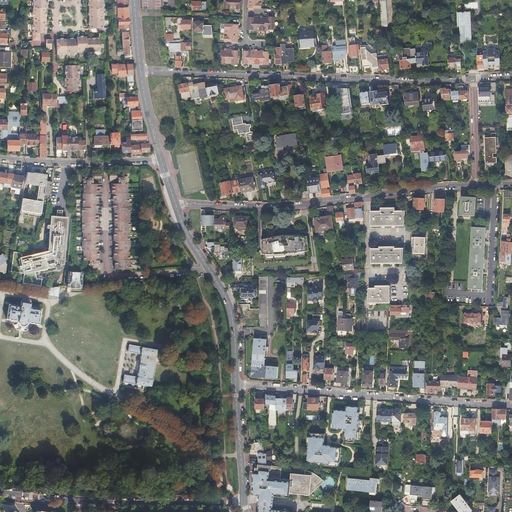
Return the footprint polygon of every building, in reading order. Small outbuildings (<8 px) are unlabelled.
[(45,2),(44,0),(31,0),(33,34),(40,34),(46,34),(47,34),(46,9),(47,9),(47,2),(46,2),(45,2)] [(88,0),(89,22),(90,28),(96,28),(100,28),(103,28),(102,0),(88,0)] [(225,0),(225,9),(242,9),(242,0),(225,0)] [(248,0),(248,9),(254,9),(254,8),(261,8),(261,0),(248,0)] [(379,0),(382,27),(388,26),(386,0),(379,0)] [(118,8),(118,19),(129,19),(128,8),(118,8)] [(469,17),(470,16),(470,12),(457,13),(458,26),(460,26),(461,43),(472,42),(471,23),(469,23),(469,17)] [(254,17),(252,17),(248,17),(248,31),(266,31),(266,30),(274,30),(275,17),(271,17),(269,17),(269,16),(266,16),(266,18),(263,18),(260,18),(260,17),(254,16),(254,17)] [(129,19),(118,19),(119,28),(126,28),(126,23),(129,23),(129,19)] [(182,28),(192,28),(192,20),(182,20),(182,24),(182,27),(182,28)] [(203,35),(213,35),(212,25),(204,25),(204,21),(194,21),(194,30),(203,31),(203,35)] [(224,41),(225,42),(237,42),(237,38),(237,36),(238,36),(238,30),(237,30),(238,28),(238,24),(225,24),(224,41)] [(316,30),(299,31),(300,46),(317,45),(316,30)] [(80,49),(81,52),(101,51),(101,38),(87,38),(87,36),(77,37),(77,38),(73,39),(67,39),(67,49),(73,49),(80,49)] [(355,37),(349,38),(350,56),(352,55),(352,57),(358,57),(357,55),(359,55),(358,45),(356,45),(355,37)] [(77,52),(81,52),(80,49),(73,49),(67,49),(67,39),(57,39),(57,54),(77,54),(77,52)] [(180,40),(177,40),(177,46),(177,53),(178,53),(178,48),(182,48),(182,50),(188,50),(188,49),(192,49),(192,39),(183,40),(180,40)] [(333,46),(334,68),(344,67),(344,63),(346,63),(345,58),(347,53),(346,39),(336,40),(337,45),(333,46)] [(281,47),(282,63),(287,63),(288,62),(295,61),(294,48),(286,49),(285,40),(281,41),(281,47)] [(417,62),(418,67),(419,67),(419,66),(420,66),(421,65),(429,64),(428,50),(427,50),(427,49),(426,48),(423,48),(422,50),(421,50),(421,44),(416,44),(416,48),(417,62)] [(322,45),(322,51),(323,63),(333,62),(332,51),(328,51),(327,45),(322,45)] [(366,45),(361,45),(361,51),(362,60),(367,59),(373,63),(374,69),(379,68),(378,59),(378,55),(377,53),(372,53),(367,48),(366,45)] [(416,48),(404,49),(405,59),(400,59),(401,68),(411,67),(411,63),(417,62),(416,48)] [(233,50),(233,49),(227,49),(227,50),(224,49),(221,49),(221,63),(238,63),(239,50),(235,50),(233,50)] [(483,53),(484,55),(484,60),(484,68),(489,67),(489,65),(496,65),(496,67),(500,67),(500,52),(495,52),(495,49),(487,49),(487,53),(483,53)] [(255,50),(249,50),(246,50),(243,50),(243,64),(269,65),(270,51),(266,51),(264,51),(264,50),(261,50),(261,51),(257,51),(255,51),(255,50)] [(42,51),(42,60),(50,60),(50,52),(42,51)] [(379,68),(379,70),(384,69),(389,68),(388,58),(387,54),(378,55),(378,59),(379,68)] [(448,58),(449,67),(457,67),(456,59),(456,58),(448,58)] [(128,75),(128,63),(119,64),(119,63),(113,63),(113,72),(119,72),(120,75),(128,75)] [(69,87),(69,91),(77,91),(77,78),(79,78),(78,66),(65,66),(65,79),(64,79),(64,86),(67,86),(67,87),(69,87)] [(359,66),(349,66),(349,73),(359,74),(359,66)] [(97,89),(93,89),(93,98),(105,98),(104,74),(97,74),(97,89)] [(187,77),(183,77),(184,83),(179,85),(182,99),(184,98),(186,99),(188,99),(188,97),(191,97),(190,89),(187,77)] [(193,82),(192,77),(187,77),(190,89),(191,97),(192,99),(201,97),(201,100),(208,98),(205,84),(205,82),(198,84),(194,85),(193,82)] [(208,98),(209,100),(213,99),(212,96),(219,94),(217,83),(215,84),(214,82),(205,84),(208,98)] [(280,84),(270,85),(272,97),(274,97),(274,99),(280,98),(279,96),(285,95),(286,95),(292,94),(291,85),(280,87),(280,84)] [(441,89),(442,100),(450,99),(450,95),(451,95),(451,90),(451,84),(448,85),(448,90),(445,90),(445,88),(441,89)] [(265,85),(261,85),(262,89),(261,90),(261,91),(261,92),(259,93),(253,94),(253,100),(258,99),(264,98),(270,97),(268,85),(265,86),(265,85)] [(242,86),(224,89),(225,100),(226,102),(235,101),(244,99),(242,86)] [(370,102),(371,109),(378,108),(378,107),(376,107),(376,103),(380,103),(381,105),(389,104),(388,92),(377,93),(377,90),(373,91),(372,86),(369,87),(369,91),(370,102)] [(459,90),(459,99),(468,99),(468,91),(463,91),(463,86),(459,86),(459,88),(459,90)] [(490,87),(477,88),(478,104),(491,104),(490,87)] [(352,107),(350,89),(337,88),(341,114),(351,113),(351,108),(352,107)] [(362,104),(370,102),(369,91),(365,92),(365,90),(360,90),(362,104)] [(418,92),(404,93),(405,105),(419,104),(418,92)] [(318,97),(310,99),(312,109),(314,109),(314,111),(326,110),(324,93),(317,95),(318,97)] [(56,104),(56,97),(57,95),(43,94),(42,109),(46,109),(46,106),(56,106),(56,104)] [(304,94),(295,96),(297,106),(305,105),(304,94)] [(138,105),(138,95),(127,96),(127,106),(129,106),(136,105),(138,105)] [(422,100),(424,111),(438,109),(437,98),(422,100)] [(136,105),(129,106),(129,111),(131,111),(132,118),(141,117),(141,113),(139,113),(139,110),(136,110),(136,105)] [(7,111),(7,114),(7,119),(7,128),(7,140),(7,150),(19,151),(19,140),(19,134),(19,121),(19,114),(19,111),(7,111)] [(241,116),(232,118),(234,131),(234,132),(234,135),(239,135),(246,134),(247,142),(255,141),(253,132),(251,132),(250,128),(251,128),(252,127),(251,125),(250,124),(247,125),(245,123),(242,124),(241,116)] [(142,129),(141,117),(132,118),(132,130),(142,129)] [(31,129),(26,129),(26,145),(37,145),(37,144),(37,142),(39,142),(39,138),(37,138),(37,132),(31,132),(31,129)] [(451,129),(445,130),(445,134),(445,140),(454,140),(453,130),(453,129),(451,129)] [(119,132),(110,133),(110,144),(114,144),(119,144),(119,132)] [(279,136),(276,137),(278,146),(276,147),(279,162),(285,161),(283,146),(297,144),(296,140),(295,134),(287,135),(286,133),(279,134),(279,136)] [(68,149),(68,150),(77,150),(77,149),(77,141),(77,136),(76,136),(68,136),(68,149)] [(108,136),(94,136),(94,147),(100,147),(100,144),(108,144),(108,136)] [(130,136),(122,136),(123,151),(131,151),(131,145),(131,143),(131,139),(130,136)] [(423,136),(410,137),(411,148),(412,148),(418,147),(419,149),(419,154),(420,161),(421,160),(422,168),(429,168),(429,162),(428,152),(424,153),(424,150),(423,136)] [(77,141),(77,149),(86,149),(86,141),(77,141)] [(377,156),(378,164),(385,163),(385,157),(390,157),(389,154),(398,153),(396,144),(383,145),(384,155),(377,156)] [(131,145),(131,151),(131,154),(141,153),(141,152),(141,145),(131,145)] [(428,152),(429,162),(447,160),(446,149),(428,151),(428,152)] [(470,149),(461,149),(461,151),(455,152),(456,160),(468,160),(468,158),(470,158),(470,149)] [(374,172),(379,172),(378,164),(377,156),(377,153),(369,154),(370,164),(366,164),(367,172),(374,171),(374,172)] [(327,163),(329,171),(330,171),(342,169),(340,156),(326,158),(327,163)] [(327,163),(326,163),(327,168),(324,169),(325,174),(327,174),(327,173),(342,170),(342,169),(330,171),(329,171),(327,163)] [(257,174),(260,188),(267,187),(266,183),(277,181),(275,171),(257,174)] [(0,172),(0,182),(7,184),(8,174),(0,172)] [(33,173),(26,172),(24,183),(38,185),(35,201),(22,199),(20,211),(40,214),(41,210),(41,207),(42,199),(43,198),(44,192),(45,181),(46,179),(46,176),(46,175),(43,174),(41,174),(33,172),(33,173)] [(116,269),(130,269),(130,259),(130,250),(130,240),(129,231),(128,192),(128,177),(124,173),(118,174),(118,176),(119,180),(122,180),(122,182),(119,182),(113,182),(112,182),(112,192),(113,192),(113,207),(114,207),(115,231),(114,231),(114,240),(115,240),(115,250),(114,250),(114,259),(115,259),(115,269),(116,269)] [(353,176),(355,184),(362,183),(361,173),(353,174),(353,176)] [(86,176),(85,261),(91,261),(91,266),(94,268),(94,229),(97,230),(98,183),(93,183),(93,177),(93,174),(87,174),(86,176)] [(325,174),(319,175),(319,178),(320,183),(321,187),(329,186),(327,174),(325,174)] [(13,175),(11,187),(21,188),(23,176),(13,175)] [(253,177),(239,180),(241,191),(242,193),(255,190),(253,177)] [(308,190),(309,193),(321,191),(321,188),(321,187),(320,183),(319,178),(306,179),(308,190)] [(239,180),(230,182),(233,193),(241,191),(239,180)] [(43,198),(48,199),(50,190),(51,181),(45,181),(44,192),(43,198)] [(233,193),(230,182),(221,184),(223,195),(233,193)] [(94,229),(94,268),(95,269),(100,269),(100,274),(103,273),(103,263),(100,263),(100,251),(99,251),(99,242),(100,242),(99,232),(98,208),(99,208),(99,193),(100,193),(99,183),(98,183),(97,230),(94,229)] [(321,188),(321,191),(322,197),(330,196),(329,190),(327,190),(327,187),(321,188)] [(309,198),(309,193),(308,190),(301,191),(301,199),(309,198)] [(461,196),(460,215),(475,216),(476,197),(461,196)] [(415,198),(414,208),(424,209),(424,198),(415,198)] [(434,211),(445,212),(446,200),(435,199),(434,211)] [(355,203),(356,216),(356,218),(356,221),(361,220),(361,218),(363,218),(363,210),(362,210),(362,202),(355,203)] [(346,208),(348,221),(356,221),(356,218),(356,216),(355,217),(354,207),(346,208)] [(381,210),(371,211),(371,226),(405,225),(405,210),(395,210),(395,208),(381,208),(381,210)] [(204,212),(204,209),(201,209),(201,212),(202,212),(202,222),(209,222),(209,225),(209,226),(210,226),(210,227),(211,227),(212,227),(212,226),(212,225),(214,225),(214,221),(214,218),(214,215),(209,215),(209,212),(204,212)] [(343,225),(345,224),(343,212),(336,213),(337,222),(342,221),(343,225)] [(214,225),(214,230),(217,230),(219,228),(221,227),(223,230),(226,230),(226,228),(230,228),(230,222),(226,222),(226,215),(221,215),(221,219),(219,219),(219,221),(214,221),(214,225)] [(235,216),(234,226),(238,226),(238,229),(250,230),(250,221),(247,221),(247,217),(235,216)] [(67,219),(62,218),(57,218),(51,217),(51,225),(48,225),(47,228),(51,228),(49,252),(20,258),(22,265),(19,266),(19,269),(23,268),(24,274),(63,265),(67,219)] [(331,217),(316,219),(317,227),(316,227),(317,231),(320,231),(321,230),(322,230),(323,232),(328,232),(328,229),(330,229),(330,230),(334,229),(333,225),(332,225),(331,217)] [(472,227),(468,288),(483,289),(486,228),(472,227)] [(262,250),(261,250),(261,252),(262,252),(262,254),(276,254),(296,253),(309,250),(307,236),(284,235),(262,239),(262,250)] [(415,237),(412,237),(411,245),(411,253),(425,254),(426,237),(416,237),(415,237)] [(225,245),(214,245),(214,246),(212,246),(212,251),(215,251),(217,251),(217,253),(221,253),(223,255),(223,260),(223,261),(226,261),(226,260),(230,260),(230,258),(230,251),(227,251),(227,250),(226,250),(226,249),(225,249),(225,245)] [(380,248),(371,248),(372,263),(403,263),(404,248),(395,248),(395,246),(380,246),(380,248)] [(241,258),(233,258),(233,273),(242,273),(241,258)] [(342,260),(344,270),(354,268),(353,259),(342,260)] [(68,273),(67,287),(81,288),(81,285),(82,273),(68,273)] [(349,274),(345,274),(345,279),(349,279),(349,287),(350,287),(350,294),(351,294),(351,295),(356,296),(356,295),(357,295),(358,288),(359,275),(354,275),(354,278),(353,278),(354,274),(349,274)] [(323,299),(323,293),(323,280),(319,280),(319,285),(314,285),(314,287),(308,287),(308,300),(314,300),(314,301),(319,301),(319,299),(323,299)] [(242,288),(242,297),(255,297),(257,295),(257,288),(255,286),(245,286),(245,288),(242,288)] [(376,288),(369,288),(369,303),(390,303),(390,286),(376,286),(376,288)] [(59,288),(48,289),(47,296),(58,297),(59,288)] [(426,292),(425,301),(435,302),(435,293),(426,292)] [(7,312),(6,319),(17,320),(17,322),(20,325),(24,326),(28,324),(28,322),(38,324),(40,308),(29,306),(30,303),(20,302),(19,305),(8,303),(7,312)] [(287,303),(287,316),(290,316),(290,312),(295,312),(295,308),(296,308),(296,304),(287,303)] [(410,305),(409,305),(392,305),(391,314),(401,315),(402,312),(410,313),(410,305)] [(500,318),(494,317),(493,325),(508,325),(509,311),(500,311),(500,318)] [(462,313),(462,322),(481,323),(481,313),(462,313)] [(313,320),(308,320),(308,331),(313,331),(313,332),(319,332),(319,322),(321,322),(321,314),(313,314),(313,320)] [(344,318),(344,314),(340,314),(339,336),(347,336),(347,331),(353,331),(353,319),(344,318)] [(408,332),(408,331),(391,330),(390,340),(400,340),(400,348),(409,348),(409,338),(406,338),(406,335),(395,334),(395,332),(408,332)] [(255,338),(252,375),(277,378),(278,367),(265,365),(266,350),(267,350),(268,347),(266,347),(267,339),(255,338)] [(357,341),(343,341),(343,346),(348,346),(347,353),(354,353),(354,350),(357,350),(357,341)] [(129,345),(128,353),(140,355),(138,366),(136,377),(124,375),(123,383),(138,385),(137,387),(143,388),(143,386),(152,387),(153,380),(152,380),(155,358),(157,358),(158,350),(129,345)] [(287,352),(286,376),(293,376),(293,378),(297,378),(297,370),(294,370),(294,365),(292,365),(292,352),(288,351),(287,352)] [(502,365),(511,366),(511,354),(503,354),(502,365)] [(325,368),(325,356),(314,356),(314,362),(314,364),(314,370),(320,370),(320,369),(325,369),(325,368)] [(425,395),(425,361),(421,361),(421,360),(420,360),(419,360),(419,361),(415,361),(415,367),(419,368),(419,373),(414,373),(414,387),(421,387),(420,395),(425,395)] [(325,369),(325,379),(333,379),(334,368),(325,368),(325,369)] [(390,369),(389,392),(398,393),(398,378),(407,378),(407,370),(390,369)] [(364,370),(363,386),(372,386),(373,371),(364,370)] [(467,377),(458,377),(458,387),(458,388),(468,389),(468,387),(477,387),(478,371),(468,370),(467,377)] [(342,383),(342,388),(347,389),(348,372),(342,371),(338,371),(338,375),(337,382),(342,383)] [(458,374),(441,375),(441,381),(441,387),(449,386),(449,387),(458,387),(458,377),(458,374)] [(441,387),(441,381),(428,381),(428,383),(427,383),(426,386),(428,387),(428,390),(441,391),(441,389),(441,387)] [(487,383),(486,394),(494,394),(494,392),(496,392),(497,391),(497,386),(494,385),(494,384),(492,381),(487,381),(487,383)] [(277,410),(277,409),(276,398),(276,395),(267,396),(267,404),(269,404),(270,404),(270,408),(270,410),(277,410)] [(276,398),(277,409),(287,410),(287,398),(276,398)] [(306,402),(306,410),(319,410),(319,398),(309,398),(309,402),(306,402)] [(256,409),(265,408),(265,399),(256,400),(256,401),(255,401),(255,403),(256,404),(256,409)] [(332,424),(333,424),(332,428),(344,429),(345,431),(345,442),(354,443),(355,438),(357,438),(358,426),(360,426),(361,420),(359,420),(359,412),(358,412),(358,407),(347,406),(347,411),(334,410),(334,413),(333,413),(332,424)] [(393,416),(393,410),(386,409),(386,410),(384,410),(384,409),(382,409),(377,408),(377,421),(381,422),(381,421),(392,421),(393,416)] [(497,410),(492,409),(492,419),(506,419),(507,410),(497,410)] [(277,410),(270,410),(268,425),(277,426),(277,410)] [(401,410),(393,410),(393,416),(392,421),(392,424),(401,425),(401,410)] [(404,413),(403,427),(409,428),(409,425),(416,425),(417,413),(410,413),(407,413),(404,413)] [(433,429),(453,430),(453,418),(453,417),(434,416),(433,429)] [(469,430),(470,418),(461,418),(461,430),(469,430)] [(487,432),(491,433),(492,421),(481,421),(480,434),(487,434),(487,432)] [(340,462),(341,448),(324,446),(325,434),(311,433),(311,437),(310,437),(308,461),(316,461),(315,462),(330,463),(330,462),(340,462)] [(376,453),(376,465),(387,465),(388,447),(377,447),(377,453),(376,453)] [(263,450),(255,450),(255,452),(258,452),(259,461),(265,461),(266,465),(272,466),(271,451),(263,452),(263,450)] [(417,454),(416,462),(426,463),(426,455),(417,454)] [(289,511),(272,510),(272,507),(273,494),(289,495),(290,493),(310,495),(324,482),(320,478),(315,474),(309,472),(305,470),(305,475),(291,474),(291,480),(280,479),(281,467),(281,466),(277,466),(272,466),(266,465),(262,465),(257,464),(256,464),(255,473),(254,473),(253,488),(254,488),(253,494),(259,495),(258,505),(259,505),(259,511),(258,511),(257,511),(289,511)] [(498,484),(500,483),(500,477),(496,477),(496,470),(489,470),(488,492),(491,492),(490,496),(497,496),(497,493),(499,493),(499,487),(498,487),(498,484)] [(349,478),(348,489),(370,491),(370,494),(376,495),(378,483),(380,483),(380,479),(371,478),(371,480),(349,478)] [(217,480),(210,487),(215,492),(222,486),(217,480)] [(418,495),(422,496),(423,486),(411,485),(410,499),(417,500),(418,495)] [(422,496),(422,501),(432,502),(433,487),(423,486),(422,496)] [(460,494),(452,501),(460,511),(470,511),(473,510),(460,494)] [(359,505),(364,505),(365,497),(358,496),(357,505),(359,505)] [(381,511),(382,503),(372,501),(371,510),(369,510),(368,511),(381,511)]
